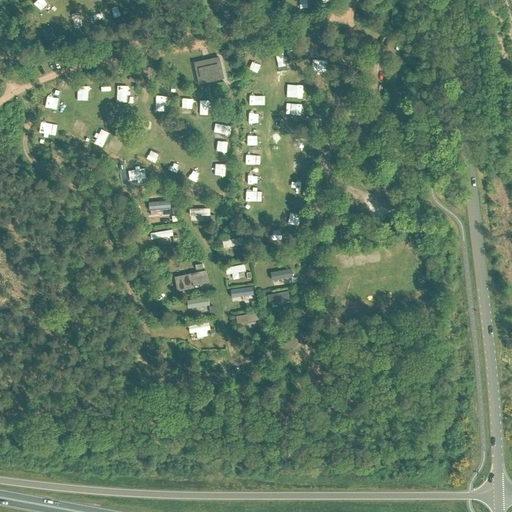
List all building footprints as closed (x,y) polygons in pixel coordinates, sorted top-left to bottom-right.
[(297,52),(305,48),(298,37),(290,41),(297,52)] [(219,57),(193,62),(198,85),(224,79),(219,57)] [(63,87),(64,100),(76,99),(75,86),(63,87)] [(157,159),(154,169),(163,173),(167,163),(157,159)] [(118,172),(110,174),(113,184),(121,182),(118,172)] [(283,191),(283,180),(271,179),(271,190),(283,191)] [(132,230),(133,237),(154,236),(154,229),(132,230)] [(186,272),(168,273),(168,280),(187,279),(186,272)] [(232,287),(211,288),(212,295),(232,294),(232,287)] [(184,294),(169,295),(169,306),(191,305),(191,300),(184,300),(184,294)] [(190,321),(171,322),(171,329),(191,328),(190,321)]
